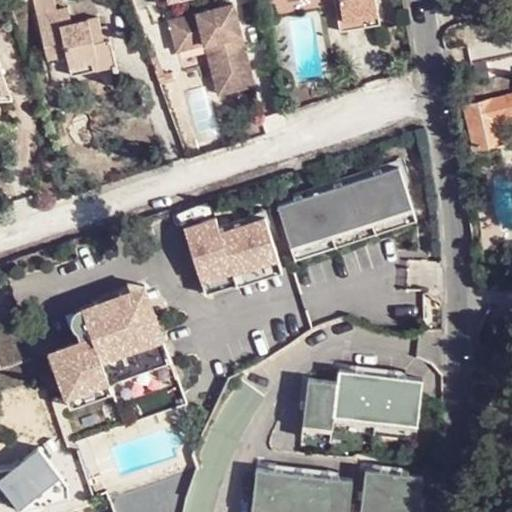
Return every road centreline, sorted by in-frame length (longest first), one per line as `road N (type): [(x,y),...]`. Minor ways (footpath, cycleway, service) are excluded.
road 1 (residential): [(418,0),(451,240),(460,511)]
road 2 (unknown): [(281,341),(247,352),(220,326),(229,312),(258,300),(511,289)]
